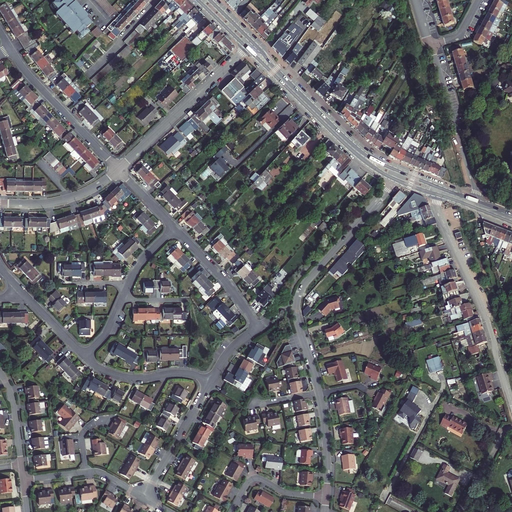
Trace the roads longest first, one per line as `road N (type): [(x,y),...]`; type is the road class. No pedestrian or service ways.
road 1 (residential): [(318,393),(297,298),(395,179)]
road 2 (residential): [(435,194),(511,404)]
road 3 (residential): [(118,169),(246,47)]
road 4 (residential): [(10,47),(118,169)]
road 5 (residential): [(478,201),(431,45)]
road 6 (residential): [(143,497),(209,381)]
road 7 (residential): [(209,381),(187,373),(122,377),(84,356)]
road 8 (residential): [(257,328),(174,228)]
road 9 (residential): [(0,203),(71,197),(118,169)]
